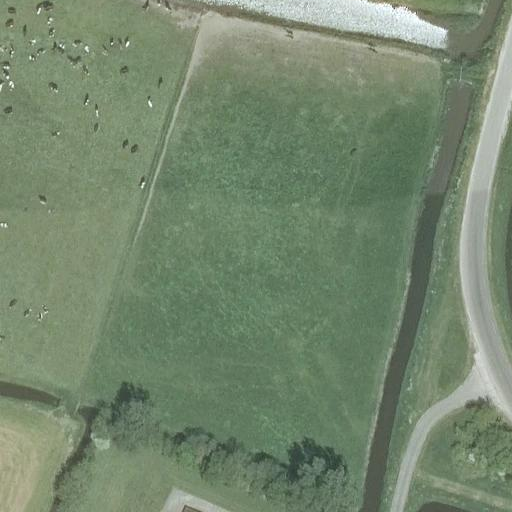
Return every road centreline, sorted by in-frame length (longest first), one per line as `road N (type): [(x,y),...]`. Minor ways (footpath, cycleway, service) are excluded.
road 1 (tertiary): [(500,379),(479,319),(471,251),(511,57)]
road 2 (unclassified): [(395,511),(424,422),(500,379)]
